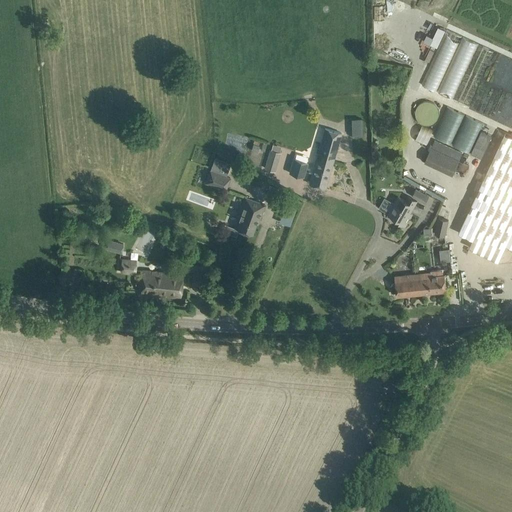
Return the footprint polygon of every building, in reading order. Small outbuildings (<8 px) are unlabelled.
[(436,52),(422,85),(456,98),(478,42),(447,30),(442,43),(436,40),(432,50),(436,52)] [(435,121),(436,103),(418,102),(417,121),(435,121)] [(422,125),(415,140),(427,145),(434,130),(422,125)] [(325,128),(309,184),(325,188),(341,133),(325,128)] [(481,131),(471,153),(482,158),(492,136),(481,131)] [(511,137),(504,134),(458,233),(472,239),(502,253),(506,245),(511,247),(511,137)] [(454,173),(463,151),(434,139),(425,162),(454,173)] [(265,168),(275,171),(281,153),(270,150),(265,168)] [(307,163),(293,159),(290,173),(303,177),(307,163)] [(230,178),(210,170),(206,183),(225,190),(230,178)] [(416,189),(412,195),(425,203),(429,196),(421,191),(422,189),(424,186),(416,182),(414,185),(413,187),(416,189)] [(405,201),(398,196),(388,214),(396,218),(394,220),(405,227),(412,215),(410,213),(417,201),(408,196),(405,201)] [(234,228),(252,234),(257,220),(259,220),(265,205),(245,197),(234,228)] [(445,236),(448,220),(438,218),(435,234),(445,236)] [(123,246),(108,241),(106,248),(121,253),(123,246)] [(450,248),(441,248),(441,268),(444,268),(444,272),(451,272),(450,248)] [(212,255),(205,254),(204,266),(211,267),(212,255)] [(122,260),(121,271),(135,272),(136,262),(122,260)] [(182,274),(143,270),(141,294),(160,296),(160,293),(167,294),(167,296),(180,298),(182,274)] [(432,276),(431,272),(395,276),(397,296),(447,291),(445,274),(432,276)]
